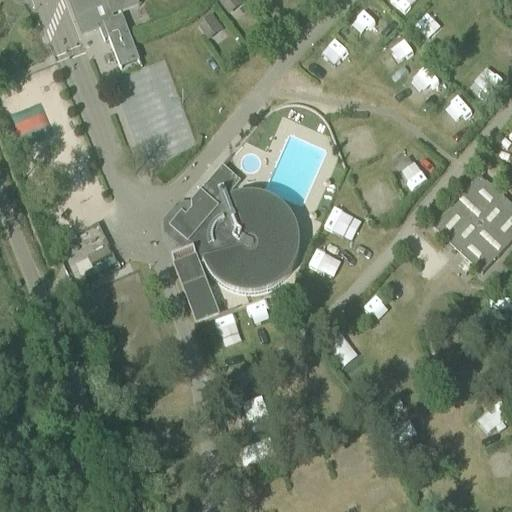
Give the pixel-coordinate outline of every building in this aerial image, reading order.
[(85,0),(86,1),(76,4),(75,4),(80,18),(77,19),(83,35),(98,29),(103,43),(104,43),(103,40),(106,38),(119,71),(120,71),(119,66),(135,59),(140,70),(141,69),(115,3),(107,7),(104,0),(85,0)] [(218,0),(216,2),(228,18),(243,6),(239,0),(218,0)] [(384,0),(399,14),(412,0),(384,0)] [(223,32),(211,16),(195,28),(207,43),(223,32)] [(361,17),(344,36),(366,57),(384,39),(361,17)] [(434,54),(449,40),(436,27),(421,40),(434,54)] [(331,73),(347,57),(333,42),(317,57),(331,73)] [(388,78),(407,57),(392,44),(373,64),(388,78)] [(495,58),(508,71),(511,67),(511,48),(508,45),(495,58)] [(487,72),(472,86),(485,101),(501,87),(487,72)] [(402,91),(409,103),(427,93),(420,80),(402,91)] [(454,140),(471,124),(457,110),(440,126),(454,140)] [(347,156),(364,151),(355,121),(337,126),(347,156)] [(399,172),(411,188),(426,177),(413,160),(399,172)] [(170,262),(195,328),(219,319),(199,268),(202,266),(210,281),(219,289),(231,296),(249,299),(265,297),(280,289),(291,276),(297,264),(299,250),(298,240),(292,225),(285,215),(278,208),(268,203),(258,200),(249,199),(239,200),(231,202),(229,198),(240,185),(221,169),(187,209),(191,212),(185,220),(181,217),(169,231),(187,246),(187,255),(170,262)] [(438,223),(431,231),(439,238),(446,245),(466,264),(473,271),(482,278),(489,270),(497,262),(500,258),(511,244),(511,212),(494,195),(486,188),(478,180),(470,189),(464,196),(438,223)] [(369,219),(391,213),(382,183),(360,189),(369,219)] [(328,209),(339,230),(359,220),(348,198),(328,209)] [(93,227),(62,245),(85,283),(115,266),(93,227)] [(318,251),(309,268),(337,282),(346,265),(318,251)] [(389,276),(382,290),(409,303),(416,288),(389,276)] [(291,294),(303,311),(318,301),(307,284),(291,294)] [(368,302),(355,316),(379,338),(391,324),(368,302)] [(214,322),(225,352),(246,345),(235,315),(214,322)] [(455,343),(470,332),(458,317),(443,328),(455,343)] [(511,343),(491,351),(497,366),(511,360),(511,343)] [(386,358),(404,379),(416,370),(398,348),(386,358)] [(261,421),(258,407),(244,411),(247,424),(261,421)] [(135,425),(145,446),(175,432),(166,411),(135,425)] [(409,420),(381,432),(389,450),(417,438),(409,420)] [(409,472),(427,461),(420,449),(402,460),(409,472)] [(511,469),(504,452),(494,457),(505,480),(511,476),(511,469)] [(300,498),(318,488),(307,469),(289,479),(300,498)] [(384,488),(360,500),(366,511),(370,511),(391,502),(384,488)] [(260,491),(240,496),(242,511),(264,511),(265,511),(260,491)]
